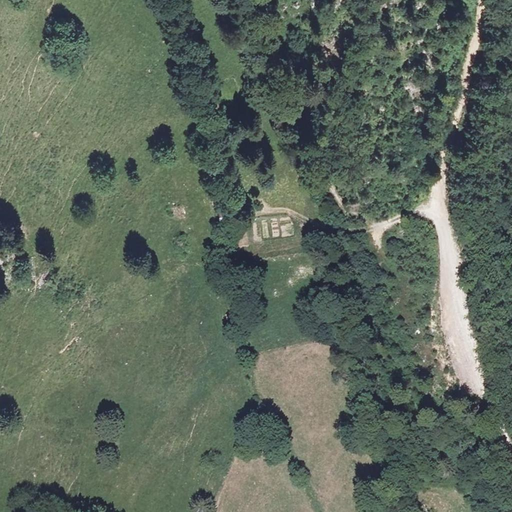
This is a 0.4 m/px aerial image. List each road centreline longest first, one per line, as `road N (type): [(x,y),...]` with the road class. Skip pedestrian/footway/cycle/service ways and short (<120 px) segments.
road 1 (track): [(436,205),(461,352),(511,484)]
road 2 (track): [(480,0),(436,205)]
